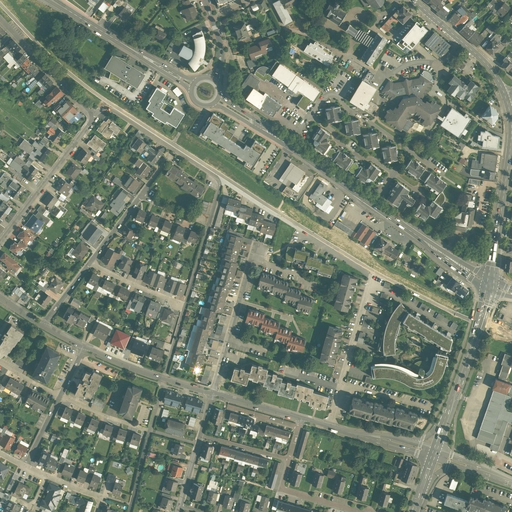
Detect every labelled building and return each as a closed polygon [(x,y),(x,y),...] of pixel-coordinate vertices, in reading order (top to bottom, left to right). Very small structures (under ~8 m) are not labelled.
[(281,0),(279,0),(273,3),(284,25),(285,24),(286,25),(292,22),(291,21),(292,20),(286,8),(281,0)] [(281,0),(286,8),(299,1),(298,0),(281,0)] [(439,0),(434,0),(430,5),(438,11),(441,7),(443,5),(442,4),(440,2),(441,1),(439,0)] [(495,0),(492,0),(490,3),(493,5),(490,8),(493,11),(497,5),(499,4),(495,0)] [(263,1),(257,4),(261,10),(263,9),(264,11),(268,9),(263,1)] [(329,3),(325,9),(326,9),(323,13),(329,17),(328,18),(339,25),(346,13),(336,7),(339,4),(335,1),(333,5),(331,4),(329,3)] [(450,2),(441,7),(444,10),(446,9),(455,4),(455,3),(454,3),(452,1),(450,2)] [(108,6),(103,2),(98,9),(103,13),(108,6)] [(500,7),(498,9),(502,13),(501,15),(502,16),(510,7),(504,2),(500,7)] [(190,3),(183,5),(189,20),(198,17),(194,5),(191,6),(190,3)] [(468,11),(461,5),(457,10),(463,15),(466,12),(468,11)] [(403,6),(400,10),(398,8),(393,15),(396,18),(396,17),(397,18),(403,24),(411,14),(403,6)] [(125,7),(122,10),(119,14),(126,19),(131,12),(125,7)] [(444,10),(441,7),(438,11),(436,13),(443,19),(446,21),(448,20),(451,16),(444,10)] [(460,19),(454,13),(451,16),(448,20),(454,25),(460,19)] [(393,15),(385,23),(388,26),(396,18),(393,15)] [(460,19),(454,25),(458,28),(465,19),(462,16),(460,19)] [(244,23),(234,27),(239,40),(249,37),(249,36),(247,32),(246,29),(246,27),(244,23)] [(385,23),(381,27),(387,32),(391,28),(388,26),(385,23)] [(415,23),(396,44),(403,50),(406,46),(410,50),(427,30),(422,26),(421,27),(415,23)] [(358,31),(349,25),(346,30),(355,36),(358,31)] [(473,33),(465,25),(459,31),(468,39),(473,33)] [(160,30),(158,29),(156,33),(155,36),(158,37),(158,38),(163,41),(167,34),(160,30)] [(374,40),(359,30),(358,31),(355,36),(369,46),(374,40)] [(195,47),(195,51),(184,45),(183,46),(181,48),(180,49),(180,51),(179,53),(179,54),(190,60),(188,62),(195,70),(196,69),(198,67),(199,65),(200,66),(205,57),(203,56),(205,50),(205,43),(204,37),(201,31),(192,35),(194,39),(195,43),(195,47)] [(473,33),(468,39),(476,46),(482,39),(483,37),(479,34),(479,35),(475,31),(473,33)] [(435,33),(426,43),(432,48),(432,47),(435,49),(434,50),(439,55),(442,52),(444,53),(447,49),(446,48),(449,44),(443,39),(442,40),(440,39),(441,38),(435,33)] [(369,46),(361,59),(370,65),(379,52),(379,53),(381,50),(381,49),(387,40),(378,34),(374,40),(369,46)] [(501,39),(495,34),(493,36),(490,40),(492,42),(495,45),(501,39)] [(507,38),(502,41),(505,47),(510,44),(507,38)] [(259,45),(248,49),(251,58),(255,57),(255,56),(262,53),(263,54),(267,53),(266,49),(272,47),(269,39),(259,43),(259,45)] [(13,40),(7,45),(8,46),(7,47),(8,48),(9,47),(11,50),(17,44),(13,40)] [(332,52),(315,42),(312,47),(307,45),(304,51),(328,66),(332,60),(327,57),(329,54),(330,55),(332,52)] [(492,42),(486,48),(492,54),(498,47),(495,45),(492,42)] [(17,44),(11,50),(13,52),(14,54),(14,53),(15,54),(21,48),(17,44)] [(23,55),(17,61),(18,61),(18,62),(19,63),(21,65),(27,59),(23,55)] [(115,57),(113,56),(106,67),(111,70),(121,76),(126,78),(125,79),(137,86),(144,75),(125,63),(115,57)] [(511,63),(505,57),(500,63),(501,65),(507,71),(511,65),(511,63)] [(31,63),(27,59),(21,65),(22,65),(21,66),(22,67),(23,67),(25,69),(31,63)] [(459,60),(454,67),(459,71),(461,69),(463,67),(463,68),(465,65),(461,62),(462,61),(459,60)] [(297,75),(280,63),(277,61),(277,62),(276,62),(274,64),(272,67),(269,66),(267,68),(265,67),(263,67),(261,67),(259,69),(257,70),(254,74),(264,81),(266,79),(269,81),(272,76),(288,88),(287,90),(292,94),(294,95),(296,95),(297,95),(299,94),(300,93),(303,95),(299,101),(297,104),(300,106),(300,107),(304,110),(311,100),(313,102),(320,92),(303,79),(302,80),(297,76),(297,75)] [(31,63),(25,69),(27,71),(27,72),(28,73),(28,72),(29,73),(35,67),(31,63)] [(407,68),(397,73),(401,76),(409,73),(417,71),(423,70),(428,71),(432,76),(436,75),(434,70),(431,67),(424,64),(417,65),(407,68)] [(35,67),(29,73),(31,75),(31,76),(32,77),(32,76),(33,77),(39,71),(35,67)] [(121,76),(111,70),(109,79),(119,82),(121,76)] [(375,74),(369,70),(363,81),(368,84),(375,74)] [(427,101),(426,103),(424,103),(421,101),(421,99),(424,95),(426,94),(425,93),(426,92),(428,91),(427,90),(428,89),(429,88),(429,87),(430,86),(431,86),(431,84),(432,82),(432,77),(430,74),(427,72),(424,70),(422,73),(422,74),(419,79),(410,81),(411,82),(409,82),(409,81),(408,81),(406,80),(404,82),(403,82),(404,83),(402,84),(402,82),(393,84),(389,81),(382,92),(383,92),(384,94),(385,94),(387,95),(387,96),(389,96),(390,97),(390,99),(392,98),(394,99),(394,101),(396,101),(397,102),(397,103),(399,104),(399,105),(400,105),(398,108),(396,108),(395,108),(393,111),(390,109),(389,110),(387,110),(388,112),(387,113),(386,115),(385,116),(387,117),(387,118),(386,120),(391,123),(391,124),(393,124),(394,125),(394,127),(396,126),(400,129),(401,128),(403,128),(406,130),(412,122),(408,119),(407,116),(408,115),(410,114),(410,113),(410,112),(411,113),(414,112),(414,111),(415,112),(415,113),(417,113),(418,114),(419,115),(420,115),(421,116),(422,115),(424,116),(424,118),(425,118),(423,122),(426,124),(427,123),(428,123),(430,124),(433,119),(434,119),(434,117),(435,116),(437,115),(436,114),(439,109),(438,108),(438,107),(439,105),(435,103),(435,101),(433,102),(432,101),(430,104),(427,101)] [(46,74),(39,79),(40,80),(40,81),(41,82),(41,81),(43,84),(49,78),(46,74)] [(258,81),(250,75),(243,86),(247,89),(243,94),(247,97),(246,98),(254,104),(256,106),(264,95),(263,95),(256,90),(257,89),(257,87),(257,86),(256,84),(258,81)] [(466,84),(455,76),(450,82),(452,84),(448,89),(455,94),(456,92),(463,97),(465,95),(470,99),(476,93),(473,91),(477,86),(471,81),(466,86),(466,84)] [(49,78),(43,84),(46,86),(45,87),(46,88),(47,87),(47,88),(54,82),(49,78)] [(35,79),(29,85),(31,88),(37,81),(35,79)] [(363,81),(351,101),(363,108),(366,109),(366,110),(371,113),(376,104),(377,104),(370,100),(370,101),(368,100),(374,91),(375,88),(368,84),(363,81)] [(178,96),(183,93),(178,86),(173,90),(178,96)] [(57,87),(47,96),(47,98),(48,99),(45,101),(49,105),(54,100),(55,101),(63,94),(57,87)] [(166,93),(157,87),(149,101),(150,101),(146,108),(153,113),(152,115),(165,123),(167,121),(176,127),(185,114),(174,107),(173,108),(164,102),(162,101),(166,93)] [(264,95),(256,106),(254,104),(253,104),(258,107),(258,108),(262,110),(267,113),(273,116),(276,111),(276,110),(277,111),(282,105),(267,95),(265,93),(263,95),(264,95)] [(67,101),(61,106),(58,103),(52,108),(54,109),(55,109),(57,111),(58,110),(63,115),(63,114),(72,106),(67,101)] [(497,110),(490,105),(483,114),(483,118),(492,124),(497,118),(497,116),(497,113),(497,110)] [(72,106),(63,114),(69,120),(72,116),(77,121),(81,116),(72,106)] [(331,108),(325,109),(326,113),(325,113),(325,114),(327,116),(327,117),(327,116),(328,123),(332,122),(333,121),(337,120),(338,121),(342,120),(341,114),(342,111),(342,110),(341,111),(340,106),(334,107),(334,106),(331,107),(331,108)] [(470,119),(452,108),(446,117),(444,116),(442,118),(441,120),(443,121),(440,125),(459,137),(470,119)] [(209,137),(228,149),(233,141),(230,139),(223,135),(222,134),(224,130),(222,129),(220,127),(222,124),(224,120),(213,113),(198,136),(206,141),(209,137)] [(349,121),(344,122),(345,126),(344,126),(344,127),(345,129),(345,130),(346,130),(347,136),(351,135),(352,134),(356,133),(357,134),(361,134),(360,127),(360,124),(359,124),(359,119),(353,120),(353,119),(349,120),(349,121)] [(109,120),(106,123),(104,121),(98,130),(108,137),(110,134),(111,135),(113,132),(116,135),(121,129),(112,122),(109,120)] [(59,128),(56,131),(54,129),(52,131),(60,138),(65,132),(59,128)] [(330,134),(320,128),(317,132),(316,133),(316,134),(315,136),(313,136),(312,138),(315,140),(314,141),(314,143),(315,144),(316,146),(314,148),(316,149),(317,149),(318,150),(319,152),(320,153),(321,152),(325,155),(330,148),(332,146),(328,143),(327,138),(330,134)] [(121,129),(116,135),(122,140),(127,134),(121,129)] [(499,137),(493,135),(487,130),(485,130),(484,132),(481,131),(480,135),(481,135),(481,140),(483,140),(482,147),(498,148),(499,137)] [(60,138),(52,131),(50,134),(52,136),(50,139),(56,143),(60,138)] [(226,131),(223,135),(230,139),(232,135),(226,131)] [(368,134),(363,135),(363,139),(363,140),(364,142),(364,143),(365,143),(366,149),(369,148),(370,147),(374,147),(376,147),(379,147),(378,141),(379,141),(379,140),(379,137),(378,137),(378,132),(372,133),(372,132),(368,133),(368,134)] [(95,135),(90,141),(89,140),(87,144),(93,148),(96,151),(96,150),(99,146),(102,148),(106,143),(95,135)] [(135,135),(131,140),(135,143),(138,139),(139,138),(135,135)] [(232,135),(230,139),(233,141),(235,143),(238,139),(238,138),(233,135),(232,135)] [(1,136),(0,137),(0,141),(1,140),(5,143),(7,145),(9,141),(1,136)] [(147,144),(139,138),(138,139),(135,143),(133,146),(141,153),(144,149),(144,148),(147,144)] [(238,139),(235,143),(242,147),(244,143),(238,139)] [(235,143),(233,141),(228,149),(246,161),(244,165),(251,170),(266,147),(255,140),(253,143),(250,147),(248,146),(246,144),(243,148),(242,147),(235,143)] [(155,150),(147,144),(144,148),(144,149),(151,154),(148,158),(149,159),(155,163),(162,155),(155,149),(155,150)] [(51,150),(45,146),(43,149),(40,147),(38,149),(47,156),(51,150)] [(390,146),(386,146),(387,147),(381,148),(382,153),(381,153),(383,156),(384,162),(388,162),(389,160),(393,160),(394,161),(398,160),(397,154),(397,153),(398,150),(397,150),(396,146),(390,147),(390,146)] [(332,149),(330,148),(326,153),(328,154),(328,156),(329,156),(331,157),(332,158),(336,152),(334,151),(335,150),(334,149),(333,148),(332,148),(332,149)] [(47,156),(38,149),(36,152),(39,154),(36,157),(42,161),(47,156)] [(91,155),(83,149),(76,158),(84,164),(91,155)] [(343,154),(338,150),(336,152),(332,158),(331,159),(336,162),(335,163),(337,164),(338,164),(340,165),(340,167),(342,168),(342,167),(347,170),(353,162),(354,161),(348,157),(348,156),(344,153),(343,154)] [(497,155),(483,153),(482,159),(481,159),(481,164),(478,163),(478,161),(472,160),(471,169),(484,171),(494,172),(497,155)] [(140,167),(136,172),(143,177),(144,178),(151,168),(138,158),(135,163),(140,167)] [(23,167),(14,159),(10,165),(19,172),(22,169),(24,171),(26,169),(23,167)] [(421,164),(416,161),(416,162),(411,159),(404,168),(408,171),(407,172),(409,173),(410,172),(412,174),(412,175),(414,176),(415,175),(418,178),(425,168),(420,165),(421,164)] [(296,184),(303,173),(304,172),(291,162),(279,180),(286,184),(289,179),(296,184)] [(354,163),(353,162),(348,169),(349,170),(350,171),(351,172),(352,172),(353,172),(354,173),(359,167),(358,166),(358,165),(357,164),(356,163),(355,163),(354,163)] [(82,170),(73,163),(65,174),(74,180),(82,170)] [(371,163),(368,168),(364,168),(360,166),(359,167),(354,173),(353,175),(357,178),(357,179),(358,180),(360,179),(362,181),(362,182),(363,183),(365,180),(367,181),(368,181),(369,181),(370,180),(371,179),(374,181),(375,180),(375,178),(376,177),(377,177),(378,175),(378,174),(381,170),(371,163)] [(172,164),(165,174),(182,185),(181,186),(199,198),(206,188),(196,182),(197,182),(194,180),(193,182),(187,177),(188,176),(182,172),(182,170),(180,169),(172,164)] [(33,165),(30,168),(28,166),(26,169),(35,175),(39,170),(33,165)] [(17,172),(9,166),(7,169),(15,174),(15,175),(17,172)] [(35,175),(26,169),(24,171),(27,173),(24,176),(30,181),(35,175)] [(471,169),(470,169),(470,174),(471,175),(481,177),(482,173),(484,173),(484,171),(471,169)] [(426,170),(420,178),(424,181),(430,173),(426,170)] [(14,179),(5,172),(0,178),(6,182),(10,185),(11,182),(14,179)] [(437,176),(436,177),(430,172),(430,173),(424,181),(424,182),(429,185),(428,186),(430,187),(431,187),(433,188),(433,190),(435,191),(435,190),(440,193),(441,191),(447,184),(441,180),(441,179),(437,176)] [(303,173),(296,184),(292,189),(298,192),(309,177),(303,173)] [(123,183),(122,184),(133,192),(140,182),(130,174),(123,183)] [(69,184),(62,178),(58,183),(60,184),(57,189),(66,197),(70,192),(67,191),(71,186),(71,185),(69,184)] [(412,198),(406,194),(409,190),(405,187),(402,185),(402,184),(397,182),(394,186),(395,187),(394,188),(393,188),(391,190),(392,191),(390,194),(391,195),(389,199),(387,198),(387,199),(390,201),(394,204),(398,206),(400,203),(400,202),(401,199),(402,198),(407,201),(406,202),(411,206),(415,200),(414,201),(412,199),(412,198)] [(19,183),(17,186),(14,184),(12,187),(21,193),(25,188),(19,183)] [(294,192),(286,186),(282,192),(289,197),(290,195),(292,196),(294,192)] [(21,193),(12,187),(10,190),(13,191),(11,194),(17,199),(21,193)] [(314,193),(312,195),(311,195),(310,197),(322,205),(327,198),(321,194),(322,191),(317,188),(314,193)] [(127,195),(122,191),(115,200),(114,199),(110,205),(111,205),(120,212),(123,209),(121,207),(119,205),(123,200),(127,195)] [(440,193),(434,201),(440,206),(442,203),(443,204),(444,201),(445,198),(445,196),(443,193),(441,191),(440,193)] [(9,199),(1,193),(0,194),(0,197),(4,200),(7,202),(9,199)] [(58,199),(50,193),(43,202),(51,208),(54,205),(58,199)] [(103,204),(94,197),(86,206),(91,210),(95,206),(99,209),(103,204)] [(235,199),(229,198),(227,204),(226,209),(232,211),(235,199)] [(331,202),(327,198),(322,205),(320,208),(325,211),(331,202)] [(241,201),(235,199),(232,211),(238,212),(240,205),(241,201)] [(4,200),(1,205),(0,204),(0,208),(7,214),(12,208),(6,204),(7,202),(4,200)] [(430,205),(425,205),(421,202),(414,212),(419,215),(418,216),(420,217),(421,217),(423,218),(423,219),(425,221),(429,214),(436,219),(437,217),(437,216),(438,214),(439,214),(440,212),(439,212),(442,207),(440,206),(434,201),(433,200),(430,205)] [(209,203),(203,201),(200,212),(206,214),(209,203)] [(461,211),(454,216),(453,222),(454,223),(453,229),(465,231),(466,228),(468,228),(471,228),(474,209),(469,208),(468,207),(467,207),(468,204),(462,203),(461,211)] [(46,209),(41,205),(37,210),(39,211),(43,214),(46,209)] [(61,210),(54,205),(51,208),(49,211),(56,217),(61,210)] [(246,207),(240,205),(238,212),(237,216),(243,218),(246,207)] [(253,209),(246,207),(243,218),(249,220),(251,213),(253,209)] [(146,213),(139,210),(135,218),(143,221),(145,215),(146,213)] [(43,214),(39,211),(35,216),(33,215),(26,224),(37,232),(44,223),(46,225),(50,220),(43,214)] [(249,220),(248,224),(255,225),(258,215),(251,213),(249,220)] [(152,215),(149,224),(156,227),(158,221),(159,218),(152,215)] [(264,216),(258,215),(255,225),(261,227),(263,220),(264,216)] [(172,223),(165,220),(164,223),(161,229),(169,232),(172,223)] [(269,222),(263,220),(261,227),(260,231),(266,233),(269,222)] [(354,232),(337,221),(334,225),(351,236),(354,232)] [(276,224),(269,222),(266,233),(272,235),(276,224)] [(91,225),(87,229),(98,238),(103,232),(96,227),(92,223),(91,225)] [(185,229),(178,225),(174,234),(182,237),(184,231),(185,229)] [(370,230),(362,225),(356,233),(354,237),(362,242),(370,230)] [(134,231),(126,227),(123,234),(126,235),(131,238),(134,231)] [(94,244),(98,238),(87,229),(83,235),(82,235),(87,239),(94,244)] [(34,237),(24,230),(22,232),(20,232),(17,236),(21,239),(22,239),(26,242),(28,243),(30,240),(31,241),(34,237)] [(198,234),(191,230),(190,233),(187,239),(195,243),(198,234)] [(375,234),(370,230),(362,242),(367,246),(373,238),(375,234)] [(237,235),(230,234),(228,240),(241,244),(243,237),(237,235)] [(388,243),(380,238),(373,249),(382,254),(383,252),(389,256),(393,248),(387,245),(388,243)] [(241,244),(228,240),(227,246),(239,250),(241,244)] [(18,244),(15,241),(12,245),(11,245),(11,246),(10,248),(20,256),(23,252),(21,251),(23,248),(22,247),(18,244)] [(86,247),(82,243),(82,244),(80,243),(75,250),(72,254),(73,254),(81,260),(90,249),(86,247)] [(239,250),(227,246),(225,253),(237,256),(239,250)] [(296,249),(288,246),(287,249),(287,250),(286,252),(286,254),(286,257),(286,260),(293,262),(293,259),(306,262),(305,265),(318,269),(317,273),(330,277),(333,266),(328,264),(329,261),(328,260),(327,260),(326,260),(326,261),(325,263),(321,262),(321,259),(316,257),(317,255),(317,254),(316,253),(315,253),(314,254),(313,257),(309,255),(309,252),(304,251),(305,248),(305,247),(304,247),(303,246),(303,247),(302,247),(301,250),(296,248),(296,249)] [(393,248),(389,256),(394,259),(398,251),(393,248)] [(113,253),(108,251),(105,256),(103,257),(102,259),(103,261),(105,262),(108,263),(112,264),(113,264),(116,258),(118,254),(117,253),(113,251),(113,253)] [(17,262),(5,253),(0,258),(9,265),(8,266),(15,272),(20,266),(16,264),(17,262)] [(237,256),(225,253),(223,259),(225,259),(235,262),(237,256)] [(126,260),(123,258),(119,266),(125,270),(127,270),(129,267),(132,260),(127,258),(126,260)] [(235,262),(225,259),(223,266),(235,269),(237,263),(235,262)] [(420,265),(414,262),(410,268),(416,272),(420,265)] [(145,266),(138,263),(134,271),(132,275),(140,278),(143,271),(145,266)] [(235,269),(223,266),(221,272),(234,275),(235,269)] [(440,267),(436,273),(440,276),(444,270),(440,267)] [(147,282),(153,284),(157,274),(150,271),(149,275),(147,282)] [(234,275),(221,272),(220,278),(232,282),(234,275)] [(275,277),(261,272),(258,285),(262,286),(263,286),(267,287),(267,288),(271,289),(275,278),(275,277)] [(100,277),(93,273),(88,282),(96,285),(98,281),(100,277)] [(157,274),(153,284),(160,287),(160,286),(162,280),(164,276),(157,274)] [(341,284),(337,297),(336,298),(336,299),(337,300),(335,307),(347,311),(347,310),(348,306),(349,307),(349,306),(348,306),(348,304),(350,304),(350,303),(349,303),(349,301),(350,301),(351,301),(349,301),(350,298),(351,298),(350,298),(351,294),(352,294),(351,294),(352,290),(354,291),(354,290),(352,290),(353,287),(354,288),(354,287),(353,287),(354,285),(355,285),(354,284),(355,282),(356,282),(355,282),(356,278),(344,274),(342,281),(341,282),(341,283),(341,284)] [(457,280),(452,277),(446,285),(462,297),(468,289),(459,283),(459,282),(457,280)] [(50,286),(49,288),(50,288),(56,293),(63,284),(56,278),(50,286)] [(232,282),(220,278),(218,284),(228,287),(230,288),(232,282)] [(288,282),(275,278),(271,289),(271,291),(275,292),(276,292),(281,293),(280,294),(285,295),(287,287),(288,282)] [(177,282),(170,279),(169,283),(167,290),(173,292),(177,282)] [(115,284),(105,280),(105,281),(102,287),(103,287),(106,288),(112,291),(115,284)] [(184,284),(177,282),(173,292),(180,295),(180,294),(182,287),(184,284)] [(43,287),(39,284),(37,286),(45,292),(47,289),(43,287)] [(218,284),(216,284),(214,290),(226,294),(228,287),(218,284)] [(17,287),(16,286),(12,291),(20,297),(23,292),(24,292),(17,287)] [(301,291),(287,287),(285,295),(283,299),(288,301),(288,300),(293,301),(293,302),(297,303),(299,295),(301,291)] [(121,288),(117,295),(127,300),(130,292),(121,288)] [(226,294),(214,290),(212,296),(225,300),(226,294)] [(25,292),(20,297),(27,303),(31,297),(25,292)] [(45,292),(38,301),(45,306),(52,297),(45,292)] [(145,298),(136,294),(133,302),(137,304),(142,306),(143,304),(145,298)] [(313,299),(299,295),(297,303),(296,308),(300,309),(301,308),(305,310),(310,312),(313,299)] [(225,300),(212,296),(211,303),(223,306),(225,300)] [(161,304),(151,301),(148,307),(146,314),(156,317),(158,311),(161,304)] [(223,306),(211,303),(209,309),(216,311),(221,312),(223,306)] [(394,314),(393,313),(392,315),(390,319),(391,320),(390,321),(387,320),(383,334),(385,334),(384,337),(382,337),(379,350),(382,351),(381,355),(387,354),(388,353),(391,354),(395,340),(394,340),(395,337),(396,337),(400,324),(396,323),(397,321),(398,322),(400,318),(402,316),(404,313),(406,311),(400,303),(398,306),(396,309),(397,310),(394,314)] [(74,309),(69,306),(63,317),(67,319),(67,320),(72,323),(73,320),(76,315),(73,314),(72,313),(74,309)] [(209,309),(205,308),(203,314),(214,317),(216,311),(209,309)] [(173,312),(166,309),(163,316),(162,319),(162,320),(163,318),(170,321),(169,322),(170,322),(173,314),(173,312)] [(265,313),(249,309),(246,320),(253,322),(252,324),(254,324),(255,323),(262,325),(264,317),(265,313)] [(80,312),(79,314),(75,312),(73,314),(76,315),(73,320),(84,326),(87,321),(89,317),(80,312)] [(436,325),(434,323),(432,327),(418,318),(420,315),(417,313),(415,316),(408,312),(402,321),(408,325),(407,326),(413,330),(414,328),(424,335),(423,336),(429,340),(430,339),(440,345),(440,347),(447,349),(448,347),(450,348),(452,339),(448,337),(450,334),(448,332),(446,335),(434,328),(436,325)] [(439,313),(435,319),(440,322),(443,316),(439,313)] [(214,317),(203,314),(202,320),(213,323),(214,317)] [(368,327),(371,317),(365,315),(362,325),(368,327)] [(96,319),(91,316),(88,322),(94,324),(96,319)] [(280,322),(264,317),(262,325),(261,328),(276,333),(278,326),(280,322)] [(213,323),(202,320),(200,326),(209,329),(211,330),(213,323)] [(455,330),(458,325),(453,322),(450,327),(455,330)] [(96,328),(93,334),(99,337),(104,327),(98,324),(99,323),(96,328)] [(5,339),(2,345),(0,344),(0,354),(1,355),(3,352),(6,355),(9,350),(10,348),(11,349),(14,344),(13,344),(15,342),(16,343),(19,339),(18,338),(20,335),(21,336),(24,333),(11,325),(7,332),(10,334),(9,335),(5,333),(2,337),(5,339)] [(200,326),(197,326),(196,332),(207,335),(209,329),(200,326)] [(291,330),(278,326),(276,333),(275,337),(288,341),(286,346),(302,350),(306,339),(290,335),(291,330)] [(342,330),(329,326),(324,343),(337,346),(342,330)] [(104,327),(99,337),(105,340),(108,334),(111,329),(110,328),(110,330),(104,327)] [(111,343),(124,348),(125,347),(130,336),(117,330),(113,339),(111,343)] [(363,343),(366,333),(361,331),(357,342),(363,343)] [(207,335),(196,332),(194,338),(205,341),(207,335)] [(165,342),(153,337),(152,340),(157,343),(157,345),(163,347),(165,342)] [(205,341),(194,338),(192,345),(203,348),(205,341)] [(136,353),(141,342),(135,339),(134,344),(131,351),(136,353)] [(145,348),(146,344),(141,342),(136,353),(142,355),(145,348)] [(324,343),(319,360),(333,363),(337,346),(324,343)] [(203,348),(192,345),(190,351),(193,351),(201,354),(203,348)] [(47,346),(44,352),(45,353),(40,364),(39,363),(33,374),(39,377),(38,377),(47,382),(51,374),(48,373),(49,370),(52,371),(57,360),(54,359),(54,357),(56,358),(59,353),(53,350),(54,349),(47,346)] [(164,351),(153,346),(148,357),(160,361),(164,351)] [(201,354),(193,351),(191,358),(202,361),(204,355),(201,354)] [(419,378),(412,376),(408,373),(404,371),(402,370),(399,369),(394,368),(388,367),(384,367),(380,367),(376,367),(375,364),(372,365),(371,365),(371,366),(370,367),(371,368),(371,370),(370,374),(372,375),(373,377),(376,377),(376,375),(378,375),(378,376),(381,376),(384,376),(384,375),(389,375),(389,377),(394,378),(395,377),(399,378),(399,380),(404,382),(405,381),(407,382),(410,384),(409,385),(413,386),(415,387),(418,387),(420,387),(420,386),(424,386),(427,385),(428,386),(431,385),(432,384),(434,383),(436,381),(437,380),(436,379),(438,377),(440,374),(442,374),(443,372),(444,370),(445,366),(443,366),(444,364),(447,365),(446,360),(448,355),(436,352),(435,356),(437,356),(434,367),(431,373),(425,377),(419,378)] [(511,361),(511,356),(504,354),(501,364),(503,365),(510,367),(511,361)] [(29,364),(18,358),(15,363),(26,370),(29,364)] [(202,361),(191,358),(189,364),(200,367),(202,361)] [(422,362),(421,362),(420,362),(418,362),(417,363),(418,365),(417,366),(416,367),(416,368),(415,370),(416,370),(416,371),(418,371),(418,370),(419,369),(419,368),(421,367),(422,368),(423,368),(424,369),(424,370),(426,370),(425,368),(426,368),(426,366),(425,366),(424,365),(422,364),(422,362)] [(200,367),(189,364),(187,370),(198,373),(200,367)] [(258,366),(252,364),(250,372),(248,376),(264,381),(266,372),(267,369),(261,367),(262,365),(258,364),(258,366)] [(502,366),(502,365),(499,375),(506,378),(510,368),(502,366)] [(244,368),(241,367),(240,369),(234,368),(231,379),(246,384),(248,376),(250,372),(244,370),(244,368)] [(89,373),(86,372),(82,379),(81,379),(78,386),(79,386),(77,390),(75,394),(83,398),(85,396),(86,395),(87,396),(88,396),(91,397),(92,395),(95,389),(96,389),(99,383),(98,382),(102,374),(94,370),(93,373),(92,374),(91,372),(89,373)] [(272,374),(266,372),(264,381),(263,384),(267,385),(267,386),(272,387),(278,389),(281,381),(282,377),(276,375),(277,373),(273,372),(272,374)] [(17,381),(10,378),(5,386),(12,390),(17,381)] [(498,379),(496,378),(495,379),(494,382),(495,383),(494,383),(493,384),(494,385),(493,385),(492,388),(492,389),(494,390),(506,394),(507,394),(507,393),(511,394),(511,385),(510,384),(510,383),(505,382),(498,379)] [(17,381),(12,390),(19,394),(24,385),(17,381)] [(287,382),(281,381),(278,389),(277,393),(293,397),(293,395),(296,385),(290,383),(291,382),(287,381),(287,382)] [(313,388),(297,383),(296,385),(293,395),(297,396),(297,398),(299,399),(300,398),(300,397),(302,398),(302,399),(302,400),(304,400),(305,400),(306,399),(309,400),(308,403),(312,405),(313,406),(314,407),(315,406),(315,405),(317,406),(317,407),(317,408),(319,408),(320,408),(321,407),(325,408),(326,405),(328,395),(312,391),(313,388)] [(141,388),(133,385),(131,389),(128,387),(120,410),(124,412),(123,415),(132,418),(137,404),(136,404),(137,402),(138,402),(140,393),(139,393),(141,388)] [(91,397),(88,396),(87,396),(86,395),(85,396),(83,398),(75,394),(77,390),(72,388),(70,393),(91,403),(93,397),(94,396),(92,395),(91,397)] [(50,400),(32,390),(25,402),(26,403),(25,404),(30,407),(30,405),(32,406),(31,407),(36,410),(36,409),(38,410),(37,411),(42,413),(43,412),(50,400)] [(506,394),(494,390),(494,391),(493,390),(480,428),(492,433),(492,432),(496,434),(498,434),(503,420),(507,422),(511,412),(506,411),(511,397),(506,395),(506,394)] [(163,401),(171,404),(174,393),(166,391),(166,392),(163,400),(163,401)] [(171,404),(178,406),(179,404),(181,396),(182,395),(174,393),(171,404)] [(106,403),(93,397),(91,402),(104,408),(106,403)] [(184,407),(192,410),(195,399),(187,397),(187,398),(185,405),(184,407)] [(374,403),(353,397),(348,412),(369,418),(370,417),(374,403)] [(192,410),(200,412),(200,411),(202,403),(203,401),(195,399),(192,410)] [(395,408),(374,402),(374,403),(370,417),(391,423),(391,422),(395,408)] [(73,410),(66,407),(62,416),(69,419),(71,415),(73,410)] [(417,413),(396,407),(395,408),(391,422),(412,428),(417,413)] [(223,410),(216,408),(212,422),(219,424),(219,423),(223,410)] [(169,410),(164,409),(161,417),(167,419),(169,410)] [(86,416),(79,412),(76,417),(75,422),(82,425),(86,416)] [(238,415),(230,413),(230,414),(228,420),(236,422),(238,415)] [(246,417),(238,415),(236,422),(244,424),(246,417)] [(196,418),(190,417),(188,425),(194,427),(196,418)] [(254,420),(246,417),(244,424),(252,427),(254,420)] [(99,421),(92,418),(89,423),(88,427),(95,431),(99,421)] [(185,424),(169,419),(166,430),(182,435),(185,424)] [(503,420),(498,434),(503,436),(507,422),(503,420)] [(113,426),(106,424),(104,429),(103,433),(103,434),(110,436),(113,426)] [(274,427),(266,425),(265,429),(264,432),(272,434),(274,427)] [(282,429),(274,427),(272,434),(280,436),(282,429)] [(127,431),(119,428),(118,434),(116,438),(117,438),(124,440),(127,431)] [(492,433),(480,428),(476,438),(491,443),(493,444),(493,443),(496,434),(492,432),(492,433)] [(290,432),(282,429),(280,436),(288,439),(290,432)] [(141,435),(133,433),(131,438),(130,442),(138,445),(141,435)] [(498,434),(496,434),(493,443),(499,446),(503,436),(498,434)] [(11,437),(7,435),(6,437),(1,444),(9,448),(12,442),(13,441),(14,439),(14,437),(12,436),(11,437)] [(19,444),(19,443),(17,447),(15,452),(23,456),(27,448),(19,444)] [(183,446),(175,443),(173,452),(180,454),(181,455),(181,454),(183,446)] [(213,446),(205,444),(201,457),(209,459),(213,446)] [(229,448),(221,446),(219,453),(227,455),(229,448)] [(237,450),(229,448),(227,455),(235,457),(237,450)] [(244,453),(237,450),(235,457),(235,458),(242,460),(244,453)] [(51,454),(43,451),(38,463),(45,466),(49,457),(51,454)] [(252,455),(244,453),(242,460),(250,462),(252,455)] [(260,457),(252,455),(250,462),(258,464),(260,457)] [(58,461),(49,457),(45,466),(54,470),(58,461)] [(268,459),(260,457),(258,464),(266,466),(268,459)] [(281,463),(275,461),(268,487),(273,488),(281,463)] [(9,467),(0,462),(0,477),(3,479),(9,467)] [(417,465),(407,462),(404,471),(409,472),(409,473),(413,475),(417,465)] [(68,464),(66,463),(65,465),(64,469),(64,470),(62,474),(70,477),(75,467),(68,464)] [(177,466),(174,465),(171,473),(179,476),(182,467),(177,466)] [(87,472),(80,470),(76,479),(84,482),(86,476),(88,472),(87,472)] [(301,474),(294,471),(290,484),(298,486),(301,474)] [(409,472),(404,471),(401,480),(411,483),(413,475),(409,473),(409,472)] [(324,475),(315,473),(312,485),(320,487),(324,475)] [(93,475),(93,474),(92,478),(90,484),(97,487),(101,477),(93,475)] [(115,476),(109,474),(106,480),(113,483),(115,476)] [(214,481),(216,475),(212,474),(209,487),(211,488),(211,490),(217,491),(219,482),(214,481)] [(459,478),(453,476),(449,488),(454,490),(459,478)] [(172,480),(169,479),(168,479),(169,479),(166,487),(166,488),(170,489),(175,491),(175,490),(174,490),(176,486),(176,485),(177,482),(172,480)] [(345,481),(336,479),(333,491),(341,493),(345,481)] [(204,486),(200,485),(201,483),(197,482),(197,484),(193,483),(192,488),(190,489),(191,491),(189,496),(193,497),(193,499),(196,500),(196,498),(200,499),(204,486)] [(32,488),(19,483),(15,493),(14,493),(18,495),(21,496),(23,491),(29,494),(32,488)] [(118,484),(115,483),(112,492),(120,494),(122,486),(123,485),(118,484)] [(61,489),(50,484),(47,489),(50,490),(47,495),(59,500),(61,495),(59,494),(61,489)] [(369,488),(360,485),(357,497),(365,500),(369,488)] [(216,492),(210,490),(206,501),(214,503),(215,499),(216,492)] [(389,494),(382,491),(378,503),(386,506),(389,494)] [(10,495),(5,492),(3,498),(9,501),(9,500),(10,500),(12,496),(10,495)] [(468,501),(447,493),(444,503),(465,510),(465,507),(468,501)] [(47,495),(45,500),(43,499),(40,505),(46,507),(52,510),(54,505),(56,506),(59,500),(47,495)] [(225,495),(225,497),(223,501),(224,502),(223,506),(229,508),(230,503),(231,504),(232,500),(233,497),(225,495)] [(269,498),(261,496),(260,500),(259,500),(259,501),(260,502),(258,509),(265,511),(267,507),(266,507),(269,498)] [(482,501),(478,500),(478,498),(475,497),(475,498),(469,496),(468,501),(465,507),(471,509),(472,508),(474,509),(475,508),(479,509),(478,511),(481,511),(482,511),(487,500),(483,498),(482,501)] [(89,511),(93,502),(78,497),(78,498),(76,503),(77,503),(82,504),(79,511),(89,511)] [(167,498),(163,497),(160,507),(165,508),(170,509),(172,499),(167,498)] [(9,501),(5,511),(6,511),(9,511),(10,511),(12,511),(17,511),(20,505),(10,500),(9,500),(9,501)] [(247,511),(250,503),(241,500),(240,505),(241,505),(240,511),(244,511),(247,511)] [(502,506),(491,502),(491,501),(487,500),(482,511),(505,511),(507,507),(502,505),(502,506)] [(287,503),(279,501),(277,508),(285,510),(287,503)] [(292,511),(294,505),(287,503),(285,510),(290,511),(292,511)]
